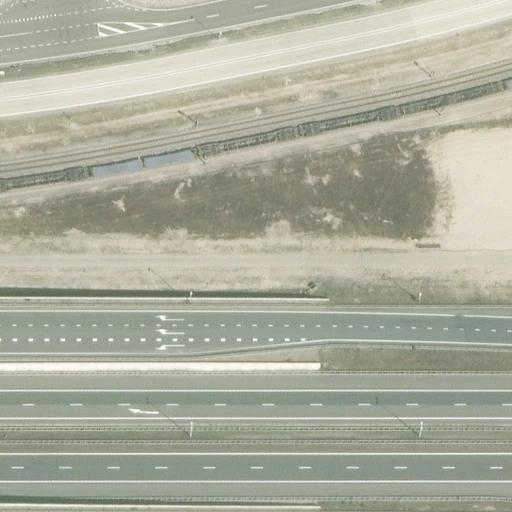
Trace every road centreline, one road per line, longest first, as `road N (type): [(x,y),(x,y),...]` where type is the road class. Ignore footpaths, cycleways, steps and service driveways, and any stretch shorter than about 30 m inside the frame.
road 1 (trunk): [(511,331),(0,330)]
road 2 (trunk): [(0,467),(511,467)]
road 3 (trunk): [(511,404),(0,404)]
